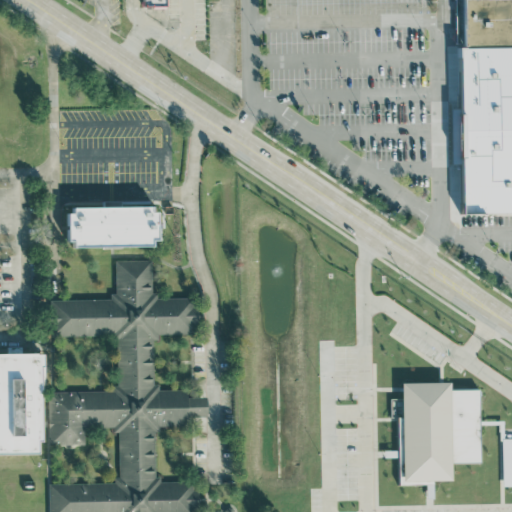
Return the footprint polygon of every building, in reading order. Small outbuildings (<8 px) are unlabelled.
[(511,187),(469,187),(465,0),(511,0),(511,187)] [(161,244),(160,205),(71,206),(72,245),(161,244)] [(116,337),(117,390),(48,391),(49,443),(85,443),(84,421),(119,431),(119,476),(107,482),(49,483),(49,511),(184,511),(200,505),(200,487),(156,474),(155,435),(208,410),(208,399),(154,383),(153,343),(200,321),(200,304),(152,290),(152,259),(121,259),(110,298),(52,299),(52,334),(115,334),(116,337)] [(0,454),(41,453),(41,442),(45,442),(43,352),(0,352),(0,454)] [(481,462),(481,388),(452,388),(452,382),(401,382),(402,482),(454,482),(454,462),(481,462)] [(503,485),(511,485),(511,437),(502,438),(503,485)]
